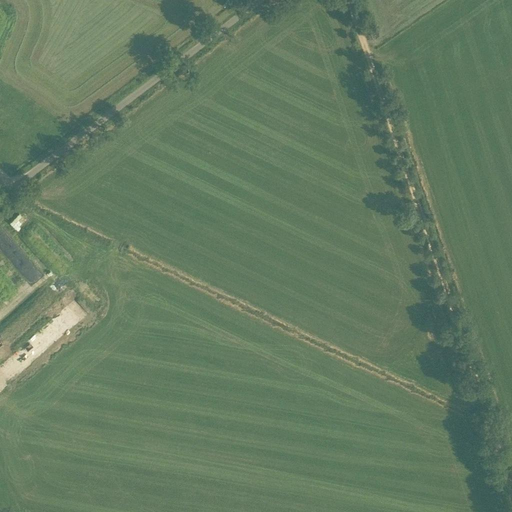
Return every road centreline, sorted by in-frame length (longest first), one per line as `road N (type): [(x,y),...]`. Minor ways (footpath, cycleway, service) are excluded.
road 1 (track): [(511,487),(350,0)]
road 2 (unclassified): [(0,203),(259,0)]
